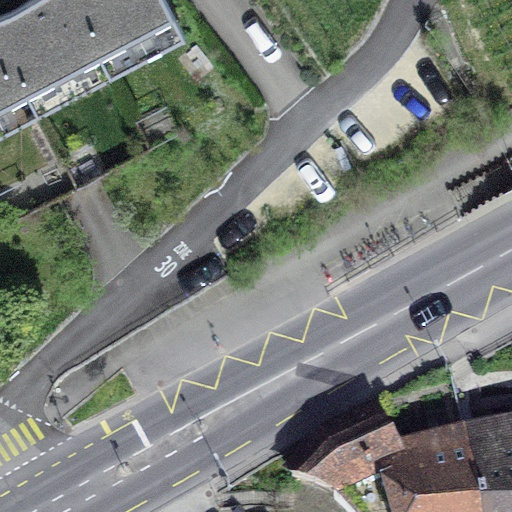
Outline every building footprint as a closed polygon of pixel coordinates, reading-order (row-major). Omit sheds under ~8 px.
[(25,0),(0,13),(0,39),(38,112),(112,74),(73,0),(25,0)] [(167,0),(73,0),(112,74),(186,36),(167,0)] [(0,39),(0,132),(38,112),(0,39)] [(334,495),(402,459),(376,412),(319,433),(292,476),(334,495)] [(511,511),(511,423),(463,437),(474,511),(511,511)] [(474,511),(463,437),(402,459),(334,495),(347,511),(474,511)]
